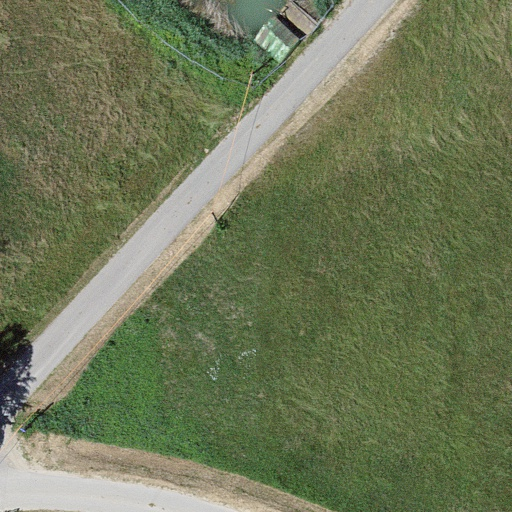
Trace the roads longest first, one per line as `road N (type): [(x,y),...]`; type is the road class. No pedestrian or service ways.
road 1 (track): [(0,407),(377,0)]
road 2 (track): [(0,494),(117,497),(177,511)]
